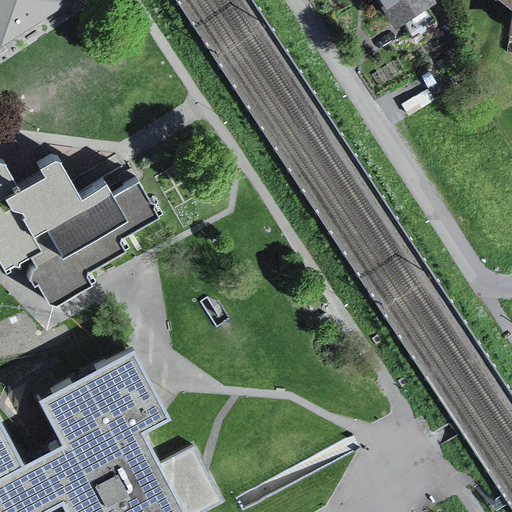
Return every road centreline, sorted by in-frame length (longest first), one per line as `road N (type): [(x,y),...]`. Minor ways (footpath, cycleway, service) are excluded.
road 1 (residential): [(489,301),(290,0)]
road 2 (track): [(0,279),(50,314),(71,308),(227,212),(242,161)]
road 3 (track): [(202,102),(125,146),(0,133)]
road 4 (residential): [(349,511),(430,471),(477,511)]
